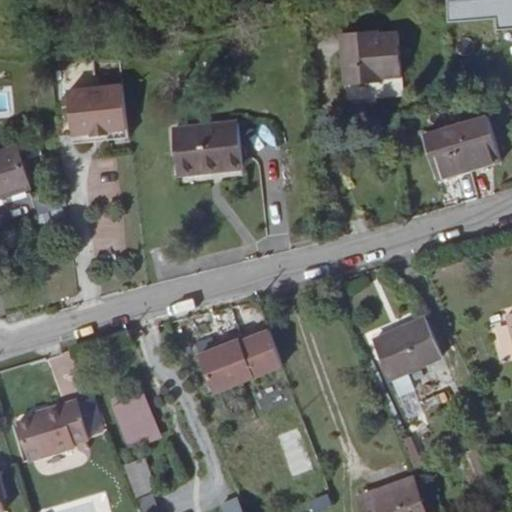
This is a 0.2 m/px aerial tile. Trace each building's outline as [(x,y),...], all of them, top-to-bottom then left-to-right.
[(382,64),(404,62),(398,19),(378,22),(377,16),(340,20),(347,71),(368,69),(368,63),(382,61),(382,64)] [(113,86),(58,92),(63,136),(82,134),(82,137),(99,135),(99,132),(118,130),(113,86)] [(511,154),(511,108),(450,125),(461,168),(511,154)] [(228,138),(163,146),(169,190),(234,181),(228,138)] [(0,195),(30,186),(16,145),(0,150),(0,195)] [(455,172),(454,191),(472,192),(474,173),(455,172)] [(423,301),(395,313),(413,352),(440,341),(423,301)] [(278,349),(264,313),(236,324),(237,326),(195,342),(209,374),(278,349)] [(413,352),(395,313),(371,323),(388,363),(413,352)] [(147,379),(116,391),(130,429),(161,417),(147,379)] [(84,430),(72,392),(39,402),(41,409),(31,412),(13,417),(25,454),(72,440),(70,435),(84,430)] [(91,436),(106,431),(91,393),(77,398),(91,436)] [(41,409),(39,402),(29,405),(31,412),(41,409)] [(141,446),(123,454),(135,484),(153,477),(141,446)] [(365,511),(396,511),(424,500),(407,461),(353,484),(365,511)] [(309,499),(313,511),(314,511),(333,505),(328,492),(309,499)] [(141,511),(146,511),(157,510),(154,493),(139,496),(141,511)] [(222,511),(242,511),(237,496),(219,502),(222,511)]
